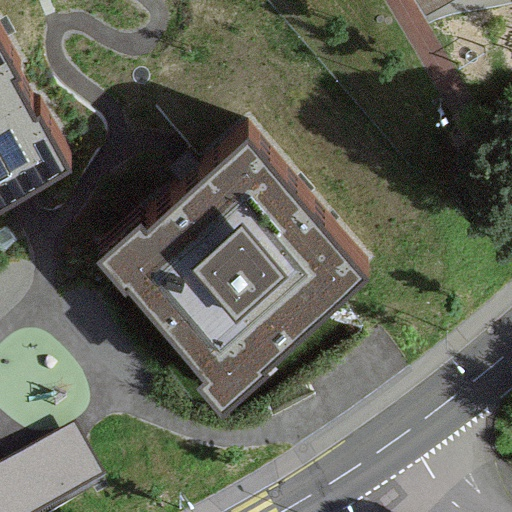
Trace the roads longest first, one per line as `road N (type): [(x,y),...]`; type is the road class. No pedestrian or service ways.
road 1 (secondary): [(280,511),(408,431)]
road 2 (secondary): [(408,431),(511,349)]
